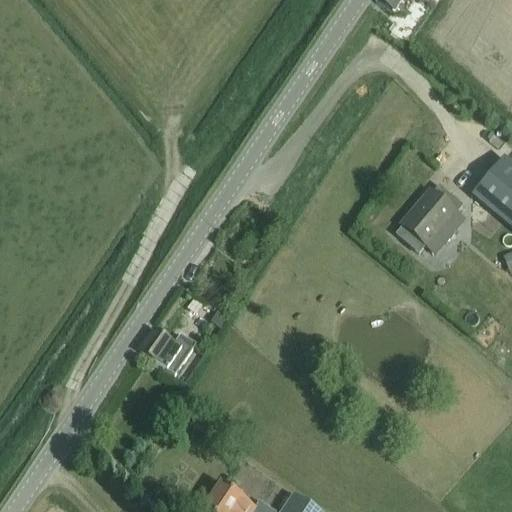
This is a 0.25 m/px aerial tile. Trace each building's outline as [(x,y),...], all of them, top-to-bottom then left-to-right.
[(377,0),(374,5),(393,17),(404,0),(377,0)] [(511,232),(511,168),(503,161),(471,198),(511,232)] [(428,193),(399,228),(402,230),(395,237),(418,256),(424,249),(427,250),(437,238),(445,245),(457,230),(449,223),(462,208),(438,188),(431,196),(428,193)] [(173,348),(153,334),(138,355),(173,379),(194,348),(179,338),(173,348)] [(254,511),(219,488),(202,511),(313,511),(293,497),(282,511),(261,511),(256,508),(254,511)]
